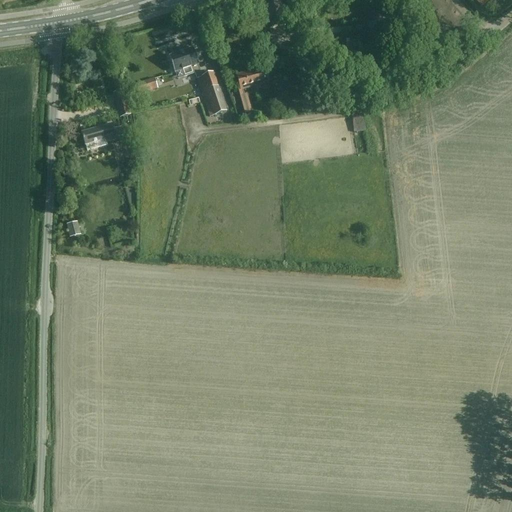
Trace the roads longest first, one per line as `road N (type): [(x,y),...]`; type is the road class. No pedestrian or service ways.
road 1 (unclassified): [(38,511),(62,21)]
road 2 (tertiary): [(511,14),(451,66),(410,87),(358,98),(334,96),(312,81),(269,35),(184,0)]
